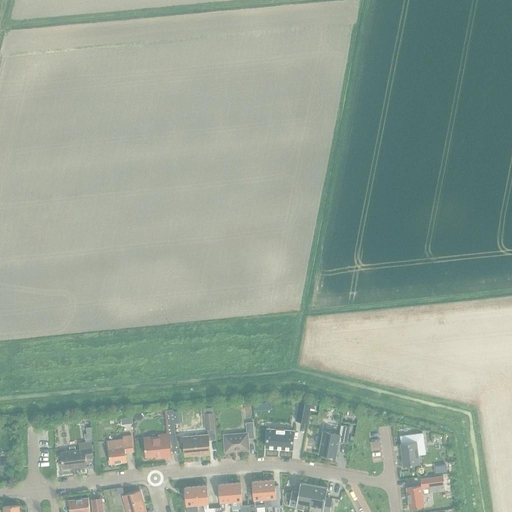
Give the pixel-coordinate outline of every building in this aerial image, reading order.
[(299,401),(296,421),(307,423),(311,403),(299,401)] [(215,429),(214,413),(204,414),(205,429),(215,429)] [(224,435),(225,451),(249,449),(248,438),(254,438),(253,422),(246,423),(247,433),(224,435)] [(339,434),(336,434),(323,432),(319,454),(323,454),(325,457),(327,458),(330,457),(332,456),(336,457),(339,441),(347,443),(350,426),(341,425),(339,434)] [(266,448),(293,450),(294,430),(268,428),(266,448)] [(210,454),(208,434),(184,436),(185,456),(210,454)] [(107,441),(110,464),(127,462),(126,452),(134,451),(131,435),(123,436),(123,439),(107,441)] [(160,436),(144,437),(146,457),(161,455),(161,458),(172,457),(170,438),(170,437),(160,438),(160,436)] [(80,449),(61,452),(63,468),(76,466),(76,468),(87,466),(86,458),(93,457),(91,441),(79,443),(80,449)] [(401,443),(404,466),(419,464),(417,441),(401,443)] [(0,468),(10,468),(10,459),(0,459),(0,468)] [(273,478),(263,479),(264,497),(270,496),(272,505),(274,504),(274,511),(282,511),(281,500),(275,501),(273,478)] [(258,497),(264,497),(263,479),(252,480),(254,503),(248,503),(248,511),(256,511),(256,506),(258,506),(258,497)] [(240,481),(229,482),(230,500),(236,499),(238,507),(240,507),(240,511),(248,511),(248,503),(242,504),(240,481)] [(225,500),(230,500),(229,482),(218,483),(220,506),(214,506),(214,511),(222,511),(222,509),(224,509),(225,500)] [(297,502),(310,505),(314,485),(301,483),(301,482),(300,482),(299,492),(292,491),(289,505),(290,505),(296,506),(296,507),(297,507),(297,502)] [(206,484),(195,485),(197,503),(202,502),(205,510),(206,510),(206,511),(214,511),(214,506),(208,507),(206,484)] [(197,511),(197,503),(195,485),(184,486),(187,511),(197,511)] [(327,487),(314,485),(310,505),(323,507),(322,511),(323,511),(328,511),(330,511),(333,498),(332,498),(326,497),(328,487),(327,487)] [(423,494),(430,493),(429,485),(407,488),(410,508),(424,506),(423,494)] [(146,511),(140,491),(123,495),(127,511),(146,511)] [(70,511),(90,511),(89,498),(69,500),(70,511)] [(93,511),(103,511),(102,498),(92,499),(93,511)]
